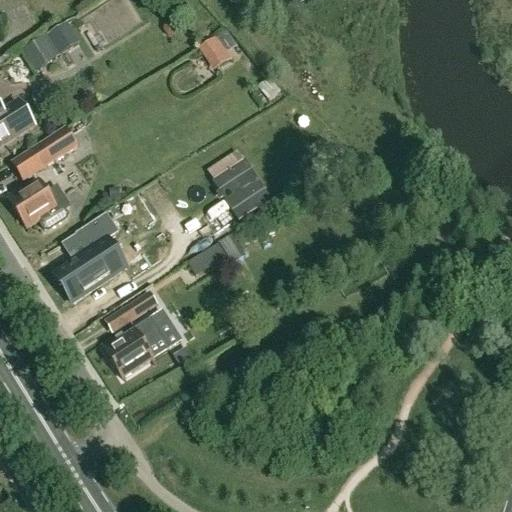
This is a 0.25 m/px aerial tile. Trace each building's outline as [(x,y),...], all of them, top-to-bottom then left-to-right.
[(120,0),(119,0),(80,22),(97,51),(137,29),(120,0)] [(36,75),(81,46),(67,25),(22,54),(36,75)] [(218,69),(240,54),(226,33),(204,47),(218,69)] [(1,115),(0,112),(0,149),(33,128),(18,104),(1,115)] [(42,173),(78,150),(65,130),(29,152),(42,173)] [(48,200),(38,183),(22,193),(20,190),(6,199),(8,202),(7,203),(26,233),(41,223),(42,226),(40,229),(44,234),(48,234),(65,223),(67,219),(64,214),(69,211),(58,194),(48,200)] [(139,233),(157,221),(148,208),(130,221),(139,233)] [(86,257),(54,278),(72,306),(112,281),(94,253),(114,240),(102,221),(75,239),(86,257)] [(242,261),(228,239),(218,245),(185,266),(195,280),(227,259),(232,267),(242,261)] [(241,297),(263,287),(252,264),(230,275),(241,297)] [(112,337),(157,308),(148,295),(103,324),(112,337)] [(156,335),(148,322),(135,331),(134,331),(103,351),(122,381),(153,361),(142,344),(156,335)]
